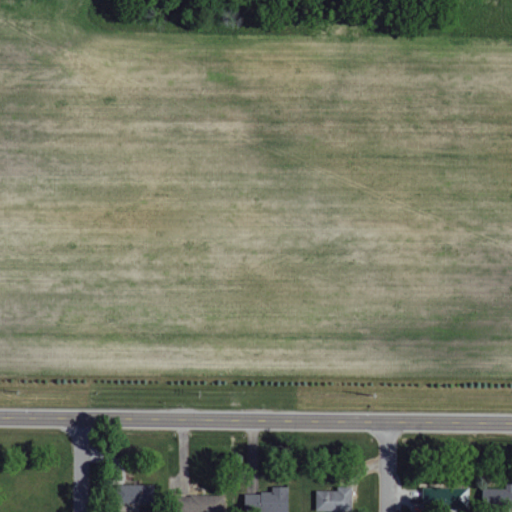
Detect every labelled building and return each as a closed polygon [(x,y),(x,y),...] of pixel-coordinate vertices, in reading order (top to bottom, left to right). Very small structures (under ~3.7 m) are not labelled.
[(157,503),(157,485),(132,484),(132,503),(157,503)] [(246,493),(246,511),(291,511),(291,485),(275,486),(275,492),(246,493)] [(487,509),(511,508),(511,487),(486,488),(487,509)] [(318,510),(354,510),(354,489),(318,488),(318,510)] [(226,511),(226,495),(193,495),(193,511),(226,511)]
